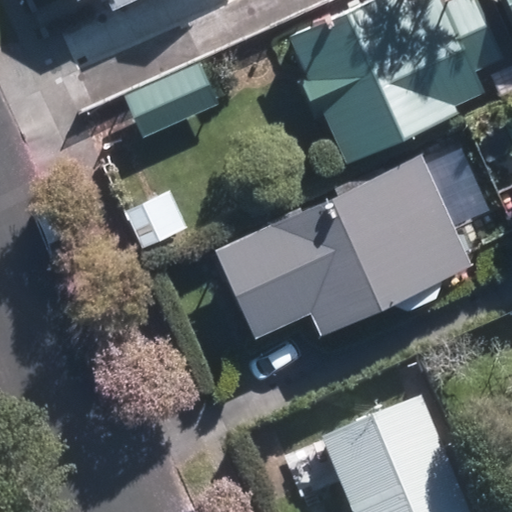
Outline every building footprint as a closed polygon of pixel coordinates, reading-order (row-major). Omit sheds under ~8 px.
[(338,0),(280,26),(338,156),(452,103),(450,98),(478,85),(467,61),(496,48),(474,0),(338,0)] [(511,0),(498,0),(511,32),(511,0)] [(194,54),(117,87),(134,129),(212,96),(194,54)] [(511,55),(485,67),(493,83),(511,75),(511,55)] [(400,302),(429,290),(433,272),(464,258),(415,146),(259,212),(272,241),(248,251),(274,312),(298,300),(308,326),(382,293),(400,302)] [(511,235),(479,249),(503,306),(511,301),(511,235)] [(314,437),(346,511),(462,511),(414,396),(314,437)]
